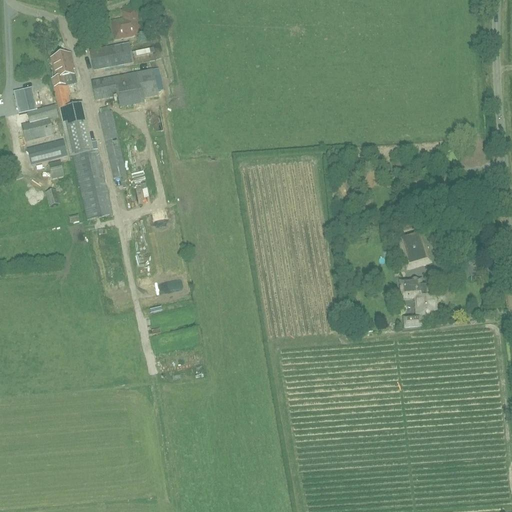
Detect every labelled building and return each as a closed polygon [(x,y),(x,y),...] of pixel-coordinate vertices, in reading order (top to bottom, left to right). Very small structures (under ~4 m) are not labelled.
[(115,40),(140,35),(137,17),(135,17),(134,10),(122,12),(124,20),(111,23),(115,40)] [(94,73),(133,65),(129,45),(90,53),(94,73)] [(69,55),(51,59),(56,79),(52,80),(54,88),(65,86),(63,78),(73,76),(70,65),(72,65),(69,55)] [(49,69),(20,74),(22,86),(32,84),(34,92),(52,89),(49,69)] [(159,70),(152,71),(92,84),(96,103),(117,98),(119,105),(143,100),(158,97),(157,91),(163,90),(159,70)] [(56,90),(54,90),(61,120),(61,122),(62,122),(72,159),(74,168),(88,221),(100,218),(113,215),(97,151),(93,152),(91,144),(81,105),(68,108),(63,88),(56,90)] [(49,120),(58,118),(55,108),(34,113),(31,99),(33,98),(31,91),(26,92),(14,95),(19,113),(27,111),(30,125),(22,127),(26,143),(53,137),(49,120)] [(114,112),(102,115),(115,178),(127,175),(122,150),(114,112)] [(63,142),(28,151),(32,167),(67,158),(63,142)] [(60,163),(49,166),(52,181),(63,179),(60,163)] [(56,191),(45,194),(49,208),(60,205),(56,191)] [(80,216),(71,218),(72,224),(81,222),(80,216)] [(397,239),(407,271),(430,264),(421,232),(397,239)] [(403,317),(404,328),(422,327),(421,320),(436,319),(434,294),(432,294),(431,285),(422,285),(422,281),(400,282),(401,300),(416,299),(417,309),(414,309),(415,316),(403,317)]
